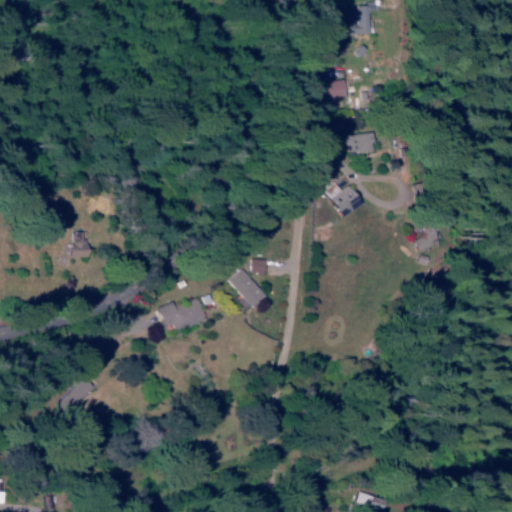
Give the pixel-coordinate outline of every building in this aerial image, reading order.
[(366,34),(367,6),(353,5),(352,24),(341,24),(341,33),(366,34)] [(320,83),(323,101),(344,97),(341,79),(320,83)] [(372,151),(369,132),(344,136),(347,154),(372,151)] [(337,191),(333,184),(322,191),(339,217),(358,204),(346,185),(337,191)] [(423,237),(413,241),(417,251),(442,242),(433,220),(419,226),(423,237)] [(84,256),(83,239),(78,239),(78,232),(68,232),(69,257),(84,256)] [(262,260),(248,259),(247,273),(260,274),(262,260)] [(261,295),(237,269),(223,281),(248,307),(261,295)] [(154,308),(160,325),(169,322),(172,330),(202,320),(195,298),(172,306),(170,302),(154,308)] [(90,387),(80,377),(58,399),(67,409),(90,387)] [(382,511),(386,500),(358,492),(351,511),(382,511)]
